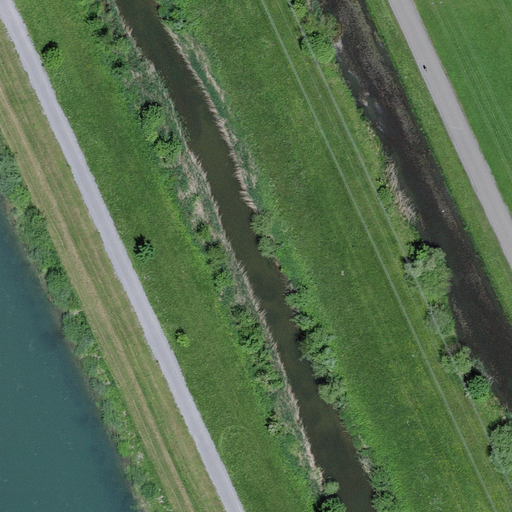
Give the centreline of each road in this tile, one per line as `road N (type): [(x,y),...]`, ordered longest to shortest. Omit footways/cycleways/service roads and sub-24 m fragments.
road 1 (track): [(4,0),(237,511)]
road 2 (track): [(511,242),(400,0)]
